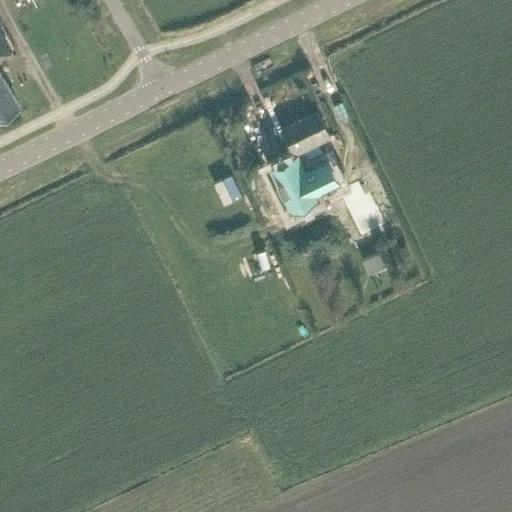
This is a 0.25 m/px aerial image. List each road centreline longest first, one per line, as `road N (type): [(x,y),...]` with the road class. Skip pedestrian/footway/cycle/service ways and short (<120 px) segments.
road 1 (tertiary): [(341,0),(164,86)]
road 2 (tertiary): [(164,86),(0,167)]
